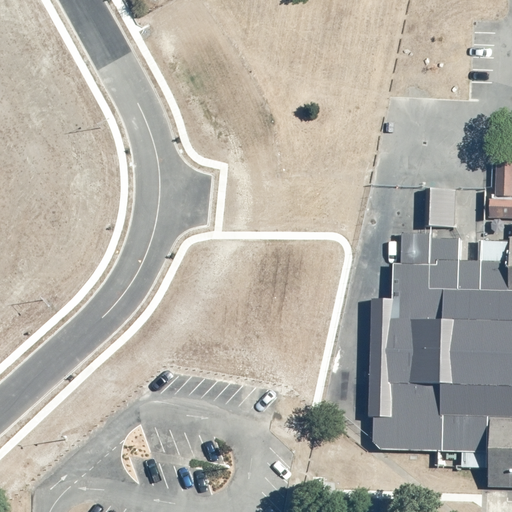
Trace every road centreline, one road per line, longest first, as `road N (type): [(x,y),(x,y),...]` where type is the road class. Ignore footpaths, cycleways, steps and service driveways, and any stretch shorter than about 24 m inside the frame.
road 1 (residential): [(0,413),(122,294),(146,249),(157,195)]
road 2 (residential): [(157,195),(146,123),(81,0)]
